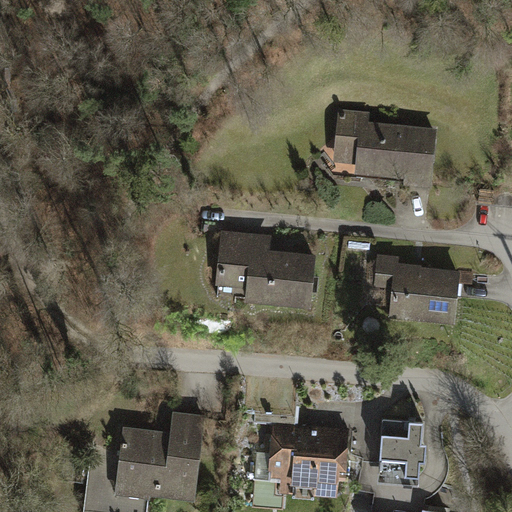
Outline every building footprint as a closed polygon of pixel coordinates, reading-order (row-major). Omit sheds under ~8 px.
[(371,111),(340,108),(335,163),(359,165),(359,174),(433,180),(438,128),(370,122),(371,111)] [(271,235),(220,230),(215,284),(247,288),(246,306),(312,313),(318,255),(270,250),(271,235)] [(409,256),(380,254),(378,281),(396,282),(393,320),(457,325),(462,270),(409,266),(409,256)] [(172,436),(125,430),(121,463),(91,459),(84,511),(147,511),(150,491),(195,497),(204,418),(174,414),(172,436)] [(424,422),(384,419),(380,484),(420,486),(424,422)] [(348,432),(275,426),(271,477),(284,478),(283,490),(335,495),(337,471),(345,471),(348,432)]
